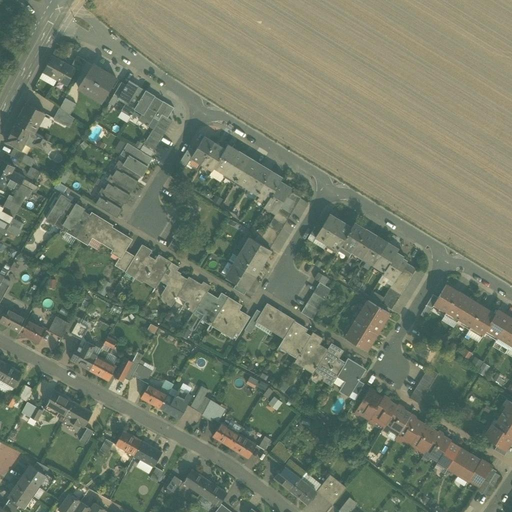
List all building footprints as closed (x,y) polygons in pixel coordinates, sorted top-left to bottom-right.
[(67,86),(76,69),(52,56),(43,73),(67,86)] [(102,103),(117,79),(93,65),(81,84),(78,88),(102,103)] [(135,110),(145,93),(140,89),(139,90),(137,89),(138,86),(129,81),(126,86),(118,99),(126,104),(122,110),(130,115),(129,116),(131,117),(135,110)] [(118,99),(126,86),(121,82),(113,96),(118,99)] [(155,96),(146,91),(145,93),(135,110),(142,114),(138,120),(146,125),(146,126),(147,127),(153,118),(162,103),(161,103),(156,100),(153,99),(155,96)] [(70,116),(76,102),(63,97),(53,120),(70,127),(74,118),(70,116)] [(168,105),(162,101),(161,103),(162,103),(153,118),(158,121),(159,120),(162,115),(168,105)] [(34,135),(35,134),(46,114),(26,103),(15,124),(34,135)] [(174,108),(168,105),(162,115),(168,118),(174,108)] [(172,121),(162,115),(159,120),(169,126),(172,121)] [(169,126),(159,120),(158,121),(156,125),(166,132),(169,126)] [(47,154),(52,144),(35,134),(34,135),(15,124),(5,142),(21,151),(25,144),(32,148),(34,144),(42,149),(41,151),(47,154)] [(166,132),(156,125),(152,130),(163,137),(166,132)] [(163,137),(152,130),(149,135),(160,142),(163,137)] [(160,142),(149,135),(146,141),(157,147),(160,142)] [(201,164),(214,143),(203,137),(195,151),(191,157),(192,158),(201,164)] [(157,147),(146,141),(143,146),(154,152),(157,147)] [(152,160),(153,158),(150,157),(140,151),(128,143),(121,155),(128,158),(124,165),(139,174),(142,176),(147,167),(146,166),(151,159),(152,160)] [(214,167),(225,150),(214,143),(201,164),(212,170),(214,167)] [(225,150),(214,167),(225,173),(239,151),(228,145),(225,150)] [(154,152),(143,146),(140,151),(150,157),(154,152)] [(191,157),(195,151),(188,147),(179,163),(186,167),(192,158),(191,157)] [(11,157),(32,165),(35,158),(14,149),(11,157)] [(239,151),(225,173),(234,179),(234,180),(236,181),(236,180),(249,159),(241,155),(242,153),(239,151)] [(249,159),(236,180),(247,187),(260,166),(252,161),(253,160),(250,158),(249,159)] [(0,161),(0,173),(32,191),(36,192),(38,187),(24,180),(25,177),(13,171),(15,167),(1,160),(0,161)] [(136,181),(139,174),(124,165),(119,162),(114,170),(116,172),(113,177),(131,188),(134,190),(138,182),(136,181)] [(260,166),(247,187),(258,193),(271,173),(263,168),(264,167),(261,164),(260,166)] [(30,166),(27,174),(37,178),(40,171),(30,166)] [(271,173),(258,193),(269,200),(280,181),(282,179),(274,175),(275,173),(272,171),(271,173)] [(29,198),(32,191),(0,173),(0,186),(3,189),(5,185),(29,198)] [(127,194),(131,188),(113,177),(110,176),(105,184),(108,185),(105,191),(123,202),(125,203),(130,196),(127,194)] [(284,183),(280,181),(269,200),(265,206),(276,212),(275,214),(276,214),(277,212),(280,207),(283,202),(286,197),(289,191),(291,190),(283,185),(284,183)] [(119,208),(123,202),(105,191),(102,189),(97,198),(99,199),(96,205),(117,217),(121,210),(119,208)] [(301,198),(289,191),(286,197),(297,204),(301,198)] [(64,225),(75,207),(68,203),(70,200),(62,195),(46,220),(53,225),(54,224),(62,229),(64,225)] [(297,204),(286,197),(283,202),(294,209),(297,204)] [(0,218),(20,230),(21,230),(23,225),(13,220),(20,207),(7,199),(3,207),(0,204),(0,218)] [(294,209),(283,202),(280,207),(291,214),(294,209)] [(84,209),(77,204),(75,207),(64,225),(69,229),(67,232),(76,238),(89,216),(83,212),(84,209)] [(291,214),(280,207),(277,212),(288,219),(291,214)] [(288,219),(277,212),(276,214),(274,217),(285,224),(288,219)] [(112,226),(91,213),(89,216),(76,238),(87,244),(93,236),(93,235),(94,236),(103,241),(102,243),(114,250),(112,253),(120,258),(125,250),(131,240),(111,228),(112,226)] [(325,246),(341,221),(330,214),(323,225),(315,237),(310,234),(306,241),(322,251),(325,246)] [(196,224),(185,217),(182,222),(193,229),(196,224)] [(285,224),(274,217),(271,222),(282,229),(285,224)] [(0,232),(4,234),(6,230),(17,236),(20,230),(0,218),(0,232)] [(315,237),(323,225),(318,221),(310,234),(315,237)] [(338,250),(351,229),(343,224),(344,223),(341,221),(325,246),(336,253),(338,250)] [(193,229),(182,222),(179,227),(190,234),(193,229)] [(282,229),(271,222),(268,227),(279,234),(282,229)] [(352,251),(366,229),(355,222),(351,229),(338,250),(349,256),(352,251)] [(190,234),(179,227),(175,232),(187,239),(190,234)] [(279,234),(268,227),(264,233),(276,239),(279,234)] [(363,258),(376,237),(368,232),(369,231),(366,229),(352,251),(363,258)] [(187,239),(175,232),(172,238),(173,238),(183,244),(187,239)] [(276,239),(264,233),(261,238),(272,244),(276,239)] [(373,265),(387,243),(376,236),(376,237),(363,258),(363,259),(373,265)] [(183,244),(173,238),(171,243),(180,249),(183,244)] [(243,251),(263,264),(271,251),(269,250),(258,243),(251,238),(243,251)] [(272,244),(261,238),(258,243),(269,250),(272,244)] [(383,275),(396,252),(398,250),(390,246),(391,244),(388,242),(387,243),(373,265),(372,268),(383,275)] [(180,249),(171,243),(167,248),(177,254),(180,249)] [(135,257),(127,270),(156,287),(160,281),(171,262),(158,255),(154,263),(147,259),(152,251),(142,245),(135,257)] [(127,270),(135,257),(125,250),(120,258),(115,266),(126,272),(127,270)] [(235,264),(255,277),(263,264),(243,251),(235,264)] [(405,262),(406,263),(407,261),(399,256),(400,255),(396,252),(383,275),(380,279),(391,286),(393,283),(396,278),(399,273),(402,267),(405,262)] [(179,267),(171,262),(160,281),(167,285),(161,295),(162,302),(171,307),(177,296),(187,279),(176,272),(179,267)] [(402,267),(413,274),(416,269),(406,263),(405,262),(402,267)] [(247,290),(255,277),(235,264),(234,264),(226,277),(247,290)] [(399,273),(410,279),(413,274),(402,267),(399,273)] [(396,278),(407,284),(410,279),(399,273),(396,278)] [(0,302),(11,279),(0,274),(0,302)] [(201,285),(189,277),(187,279),(177,296),(186,301),(183,306),(194,313),(198,306),(207,292),(210,286),(203,282),(201,285)] [(393,283),(404,290),(407,284),(396,278),(393,283)] [(104,295),(110,282),(103,279),(97,291),(104,295)] [(330,289),(319,283),(316,288),(327,294),(330,289)] [(390,288),(401,295),(404,290),(393,283),(391,286),(390,288)] [(445,314),(458,293),(446,285),(433,305),(438,308),(437,309),(445,314)] [(327,294),(316,288),(313,293),(324,299),(327,294)] [(387,293),(398,300),(401,295),(390,288),(387,293)] [(218,299),(207,292),(198,306),(206,311),(201,320),(210,326),(212,323),(228,297),(221,293),(218,299)] [(324,299),(313,293),(310,298),(321,305),(324,299)] [(384,298),(395,305),(398,300),(387,293),(384,298)] [(457,322),(470,300),(458,293),(445,314),(457,322)] [(239,304),(228,297),(212,323),(224,331),(226,327),(234,332),(236,329),(235,328),(243,315),(236,310),(239,304)] [(321,305),(310,298),(307,303),(318,310),(321,305)] [(380,303),(392,310),(395,305),(384,298),(380,303)] [(470,329),(483,307),(470,300),(457,322),(470,329)] [(360,313),(382,326),(389,314),(368,301),(360,313)] [(318,310),(307,303),(304,308),(315,315),(318,310)] [(284,338),(294,321),(267,304),(262,313),(258,319),(259,319),(258,322),(284,338)] [(484,332),(495,315),(483,307),(470,329),(482,337),(484,332)] [(0,323),(19,333),(27,319),(7,308),(0,321),(0,323)] [(315,315),(304,308),(301,313),(312,320),(315,315)] [(258,319),(262,313),(257,310),(245,330),(250,334),(258,322),(259,319),(258,319)] [(496,340),(510,318),(498,310),(495,315),(484,332),(496,340)] [(353,325),(374,339),(382,326),(360,313),(353,325)] [(56,315),(48,329),(61,337),(70,323),(56,315)] [(241,332),(249,318),(243,315),(235,328),(236,329),(241,332)] [(84,338),(90,322),(78,318),(72,333),(84,338)] [(509,347),(511,341),(511,319),(510,318),(496,340),(509,347)] [(38,343),(46,329),(27,319),(19,333),(38,343)] [(305,327),(294,321),(284,338),(282,342),(291,348),(288,353),(297,359),(311,336),(303,331),(305,327)] [(345,338),(367,351),(374,339),(353,325),(345,338)] [(323,339),(313,332),(311,336),(297,359),(294,363),(313,374),(316,370),(327,350),(319,345),(323,339)] [(89,371),(97,356),(91,354),(95,346),(87,342),(86,343),(82,340),(78,346),(70,361),(89,371)] [(102,348),(113,351),(114,344),(104,341),(102,348)] [(343,351),(331,344),(327,350),(316,370),(326,376),(323,381),(331,386),(337,377),(344,364),(337,360),(343,351)] [(89,371),(109,381),(116,367),(97,356),(89,371)] [(135,362),(123,357),(114,378),(123,381),(124,377),(130,379),(132,375),(148,381),(154,366),(136,359),(135,362)] [(366,369),(348,359),(344,364),(337,377),(345,382),(339,391),(349,397),(352,392),(359,381),(366,369)] [(0,388),(10,395),(22,374),(3,363),(0,368),(0,388)] [(438,374),(428,368),(425,373),(435,379),(438,374)] [(435,379),(425,373),(422,378),(432,384),(435,379)] [(502,385),(505,378),(496,374),(493,380),(502,385)] [(432,384),(422,378),(419,383),(429,389),(432,384)] [(168,394),(173,384),(165,380),(160,390),(148,384),(141,398),(160,409),(168,394)] [(357,395),(364,384),(359,381),(352,392),(357,395)] [(429,389),(419,383),(416,388),(426,394),(429,389)] [(27,398),(31,387),(24,384),(20,395),(27,398)] [(201,385),(190,408),(213,419),(217,411),(223,414),(226,407),(204,397),(208,389),(201,385)] [(426,394),(416,388),(412,393),(423,399),(426,394)] [(174,398),(168,394),(160,409),(179,419),(192,396),(179,389),(174,398)] [(367,392),(362,389),(354,403),(359,407),(367,392)] [(54,391),(44,409),(57,416),(59,413),(65,417),(73,402),(54,391)] [(382,399),(368,391),(367,392),(359,407),(356,411),(370,420),(371,419),(382,399)] [(423,399),(412,393),(409,398),(420,404),(423,399)] [(397,406),(383,398),(382,399),(371,419),(384,427),(397,406)] [(502,414),(511,419),(511,402),(510,401),(502,414)] [(73,402),(65,417),(71,420),(70,422),(78,426),(79,424),(84,427),(92,413),(73,402)] [(29,418),(37,422),(43,410),(35,406),(29,418)] [(411,415),(397,406),(384,427),(398,435),(410,416),(411,415)] [(511,436),(511,419),(502,414),(495,426),(511,436)] [(423,424),(410,416),(398,435),(397,437),(411,445),(423,424)] [(230,448),(239,434),(221,423),(212,437),(230,448)] [(437,433),(423,424),(411,445),(424,453),(437,433)] [(511,440),(511,436),(495,426),(492,425),(484,437),(497,445),(506,450),(511,440)] [(86,427),(80,441),(87,444),(92,429),(86,427)] [(134,456),(142,442),(123,431),(115,445),(134,456)] [(451,441),(437,433),(424,453),(438,461),(450,442),(451,441)] [(248,459),(257,445),(239,434),(230,448),(248,459)] [(259,446),(266,449),(271,439),(264,436),(259,446)] [(107,453),(113,442),(106,438),(100,449),(107,453)] [(286,460),(292,452),(278,441),(272,448),(286,460)] [(153,467),(161,452),(142,442),(134,456),(153,467)] [(460,449),(450,442),(438,461),(437,463),(447,469),(460,449)] [(506,450),(497,445),(494,450),(504,456),(507,451),(506,450)] [(458,475),(470,455),(460,449),(447,469),(458,475)] [(468,481),(480,461),(470,455),(458,475),(468,482),(468,481)] [(290,492),(306,473),(289,460),(274,479),(290,492)] [(492,466),(481,460),(480,461),(468,481),(479,487),(483,480),(491,468),(492,466)] [(33,467),(45,475),(49,468),(37,462),(33,467)] [(33,467),(30,465),(23,476),(40,487),(46,492),(53,481),(54,482),(56,480),(47,474),(46,476),(45,475),(33,467)] [(156,466),(149,477),(157,482),(164,471),(156,466)] [(495,473),(496,471),(491,468),(483,480),(489,483),(495,473)] [(200,495),(209,481),(191,470),(182,483),(200,495)] [(306,473),(290,492),(307,505),(317,493),(332,505),(346,488),(330,475),(322,485),(306,473)] [(500,476),(495,473),(489,483),(494,486),(500,476)] [(173,492),(181,480),(174,475),(166,487),(173,492)] [(40,487),(23,476),(15,487),(32,498),(40,487)] [(482,493),(489,483),(483,480),(479,487),(477,490),(482,493)] [(218,506),(226,493),(209,481),(200,495),(218,506)] [(494,486),(489,483),(482,493),(487,497),(494,486)] [(32,498),(15,487),(8,497),(10,499),(20,506),(25,509),(32,498)] [(61,511),(73,511),(81,502),(70,494),(59,510),(61,511)] [(338,511),(339,511),(348,511),(355,503),(349,498),(338,511)] [(10,499),(6,504),(17,511),(20,506),(10,499)] [(89,511),(91,509),(81,502),(73,511),(89,511)] [(105,511),(106,511),(95,503),(91,509),(89,511),(105,511)] [(232,511),(221,503),(214,511),(232,511)]
